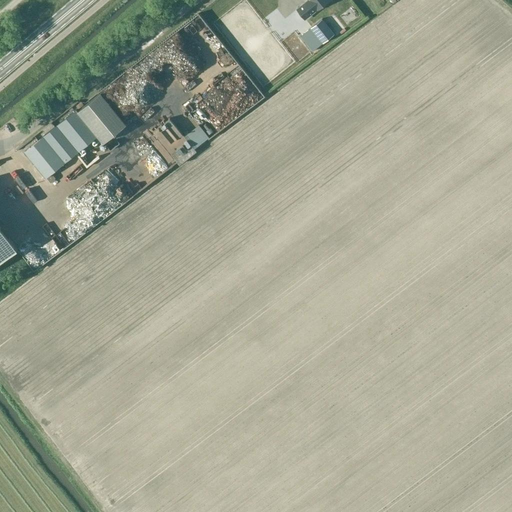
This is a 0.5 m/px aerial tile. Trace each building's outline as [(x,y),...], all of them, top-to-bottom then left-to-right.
[(308,0),(297,9),(304,18),(317,9),(328,0),(308,0)] [(293,12),(283,18),(291,28),(300,22),(293,12)] [(48,37),(63,23),(60,19),(44,33),(48,37)] [(322,19),(300,36),(312,51),(334,34),(322,19)] [(222,89),(218,92),(225,102),(229,100),(222,89)] [(103,142),(125,123),(100,93),(77,111),(76,109),(25,151),(45,177),(46,176),(50,181),(52,181),(55,179),(55,178),(51,173),(97,135),(103,142)] [(199,108),(204,105),(196,95),(191,99),(199,108)] [(207,116),(203,120),(211,131),(216,127),(207,116)] [(170,118),(153,132),(179,164),(196,151),(170,118)] [(128,127),(134,134),(142,127),(135,120),(128,127)] [(0,225),(0,263),(18,249),(0,225)]
